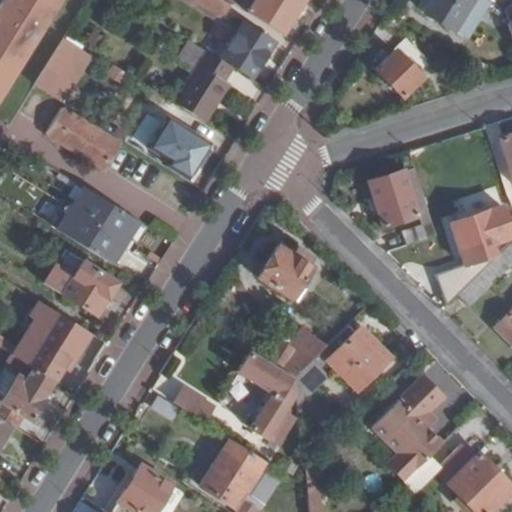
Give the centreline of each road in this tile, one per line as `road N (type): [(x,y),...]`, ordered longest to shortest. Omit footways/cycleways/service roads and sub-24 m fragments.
road 1 (residential): [(261,158),(39,511)]
road 2 (residential): [(297,189),(511,407)]
road 3 (residential): [(511,98),(324,158),(297,189)]
road 4 (residential): [(359,0),(261,158)]
